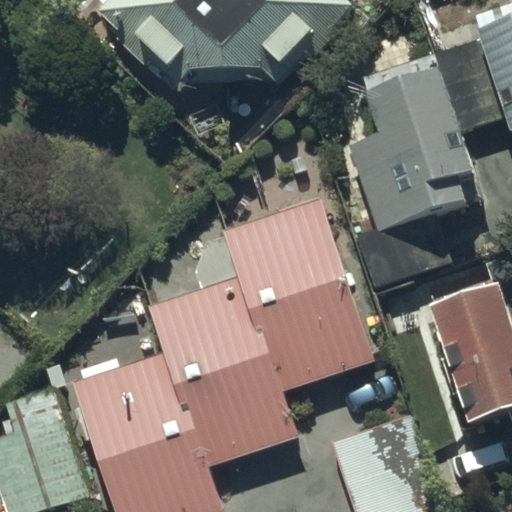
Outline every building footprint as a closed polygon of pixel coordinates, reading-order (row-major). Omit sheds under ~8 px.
[(105,0),(97,9),(172,86),(277,85),(352,3),(349,0),(105,0)] [(511,30),(472,44),(476,54),(429,70),(433,82),(357,108),(371,150),(343,160),(373,245),(355,251),(372,301),(445,276),(430,232),(469,219),(459,190),(471,186),(459,149),(499,136),(504,151),(511,148),(511,30)] [(162,371),(74,399),(110,511),(216,511),(207,482),(297,454),(282,406),(371,378),(318,214),(217,247),(233,296),(147,324),(162,371)] [(511,266),(475,279),(485,309),(427,328),(467,445),(511,429),(511,266)] [(0,418),(0,478),(11,511),(61,511),(93,501),(56,394),(8,410),(0,418)] [(445,511),(418,427),(326,457),(344,511),(445,511)]
